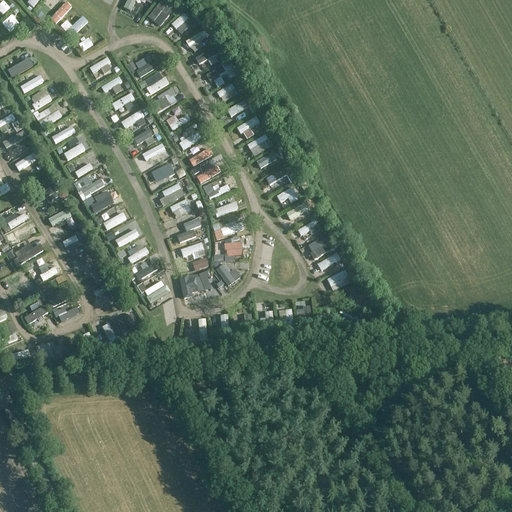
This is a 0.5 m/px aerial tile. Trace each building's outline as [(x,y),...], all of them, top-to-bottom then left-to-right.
[(178,0),(171,0),(160,13),(171,23),(186,7),(178,0)] [(60,9),(68,20),(76,13),(68,3),(60,9)] [(197,9),(182,20),(190,31),(205,20),(197,9)] [(19,29),(28,18),(21,11),(11,22),(19,29)] [(88,18),(93,22),(87,28),(92,33),(98,27),(99,28),(104,23),(93,13),(88,18)] [(78,30),(87,21),(79,14),(71,23),(78,30)] [(93,48),(105,42),(100,34),(89,40),(93,48)] [(207,48),(216,41),(212,36),(203,44),(207,48)] [(213,66),(238,53),(236,49),(231,52),(227,44),(207,54),(213,66)] [(120,53),(100,64),(103,70),(123,59),(120,53)] [(146,67),(151,74),(170,62),(166,55),(146,67)] [(39,59),(23,67),(25,72),(42,65),(39,59)] [(217,72),(221,78),(237,67),(233,61),(217,72)] [(158,76),(164,89),(180,81),(173,68),(158,76)] [(44,69),(36,75),(39,80),(48,75),(44,69)] [(232,74),(236,80),(241,76),(238,71),(232,74)] [(39,90),(52,78),(48,75),(41,82),(35,76),(30,80),(39,90)] [(113,81),(117,94),(125,92),(122,83),(133,80),(132,75),(113,81)] [(55,86),(41,94),(45,101),(41,103),(44,108),(69,94),(60,78),(53,83),(55,86)] [(234,99),(250,90),(244,79),(228,88),(234,99)] [(167,92),(170,98),(183,94),(181,87),(167,92)] [(126,108),(147,95),(143,88),(122,101),(126,108)] [(0,106),(14,98),(10,92),(0,97),(0,106)] [(184,92),(168,103),(172,109),(188,97),(184,92)] [(74,113),(69,105),(74,102),(70,95),(63,99),(65,102),(54,108),(57,114),(52,117),(56,123),(74,113)] [(242,104),(247,115),(264,106),(258,95),(242,104)] [(147,119),(156,113),(153,106),(132,118),(137,128),(148,122),(147,119)] [(51,108),(45,110),(47,118),(53,116),(51,108)] [(184,128),(202,115),(198,110),(190,117),(187,113),(178,120),(184,128)] [(23,126),(19,120),(26,116),(23,111),(1,124),(5,132),(10,129),(12,133),(23,126)] [(252,130),(272,119),(268,112),(248,124),(252,130)] [(62,133),(65,140),(84,133),(81,126),(62,133)] [(160,137),(161,137),(165,136),(162,127),(143,133),(146,142),(160,137)] [(189,140),(193,147),(213,135),(209,128),(189,140)] [(165,132),(168,139),(173,137),(170,129),(165,132)] [(257,141),(260,147),(281,137),(277,131),(257,141)] [(16,138),(19,145),(26,142),(23,135),(16,138)] [(208,143),(211,149),(219,145),(215,139),(208,143)] [(172,143),(152,150),(154,156),(174,149),(172,143)] [(90,144),(75,151),(78,157),(93,150),(90,144)] [(199,156),(201,162),(223,153),(221,147),(199,156)] [(291,147),(266,157),(269,165),(294,155),(291,147)] [(162,161),(175,154),(172,149),(160,156),(162,161)] [(38,151),(28,161),(23,166),(34,178),(49,163),(38,151)] [(103,166),(97,156),(94,152),(76,162),(81,170),(83,169),(87,176),(103,166)] [(208,179),(230,170),(225,158),(211,164),(213,170),(205,173),(208,179)] [(164,176),(183,167),(180,160),(161,169),(164,176)] [(268,182),(273,189),(292,177),(293,178),(302,173),(296,164),(268,182)] [(188,175),(197,172),(194,165),(185,169),(188,175)] [(89,192),(110,181),(106,173),(85,184),(89,192)] [(235,176),(227,178),(229,185),(215,189),(218,197),(239,190),(235,176)] [(188,181),(170,189),(173,196),(191,187),(188,181)] [(300,184),(283,198),(288,204),(305,190),(300,184)] [(96,202),(107,196),(104,192),(94,198),(96,202)] [(114,196),(102,201),(104,205),(116,200),(114,196)] [(324,212),(329,211),(326,202),(322,203),(320,197),(314,199),(317,206),(321,204),(324,212)] [(182,216),(199,211),(195,199),(178,204),(182,216)] [(293,213),(298,225),(316,217),(309,201),(298,206),(300,210),(293,213)] [(243,204),(234,207),(233,202),(219,207),(221,214),(225,213),(227,216),(245,210),(243,204)] [(61,226),(81,213),(77,207),(57,220),(61,226)] [(107,223),(114,219),(110,212),(103,216),(107,223)] [(117,227),(134,219),(131,213),(115,220),(117,227)] [(1,215),(0,215),(0,245),(14,238),(1,215)] [(305,231),(303,232),(305,237),(325,228),(320,218),(303,226),(305,231)] [(140,219),(136,221),(145,235),(149,232),(140,219)] [(201,222),(185,227),(187,234),(203,228),(201,222)] [(230,237),(253,230),(251,222),(227,229),(230,237)] [(128,244),(143,234),(138,226),(123,236),(128,244)] [(68,238),(73,253),(89,247),(87,242),(85,242),(82,233),(68,238)] [(313,247),(316,254),(338,244),(335,237),(313,247)] [(138,256),(133,260),(138,266),(156,251),(148,242),(135,252),(138,256)] [(338,243),(329,247),(331,252),(340,248),(338,243)] [(209,244),(186,249),(188,257),(211,252),(209,244)] [(41,257),(53,250),(49,245),(38,252),(41,257)] [(232,258),(248,257),(248,245),(232,246),(232,258)] [(131,247),(124,250),(128,258),(135,254),(131,247)] [(91,268),(94,274),(102,271),(98,263),(100,262),(96,251),(79,258),(85,271),(91,268)] [(341,254),(322,268),(326,275),(346,261),(341,254)] [(146,272),(143,275),(147,282),(164,269),(161,264),(157,258),(143,268),(146,272)] [(241,285),(233,273),(239,268),(234,261),(220,271),(234,290),(241,285)] [(337,295),(357,284),(351,272),(330,283),(337,295)] [(149,283),(151,289),(170,282),(167,275),(149,283)] [(202,282),(201,275),(194,277),(195,283),(202,282)] [(214,277),(208,279),(214,297),(220,294),(214,277)] [(101,290),(104,296),(120,289),(117,283),(101,290)] [(153,296),(157,304),(176,295),(172,287),(153,296)] [(69,289),(61,293),(62,296),(55,299),(57,302),(53,304),(56,309),(75,301),(69,289)] [(165,300),(167,304),(176,299),(174,295),(165,300)] [(362,298),(359,303),(353,300),(349,307),(373,318),(379,305),(362,298)] [(126,304),(107,311),(109,317),(128,309),(126,304)] [(44,308),(36,313),(41,322),(55,314),(53,310),(47,313),(44,308)] [(294,332),(293,313),(288,314),(289,323),(283,323),(284,333),(294,332)] [(117,342),(142,335),(137,316),(116,321),(118,325),(113,327),(117,342)] [(211,335),(210,322),(203,322),(203,336),(211,335)] [(226,323),(225,335),(234,335),(234,323),(226,323)]
